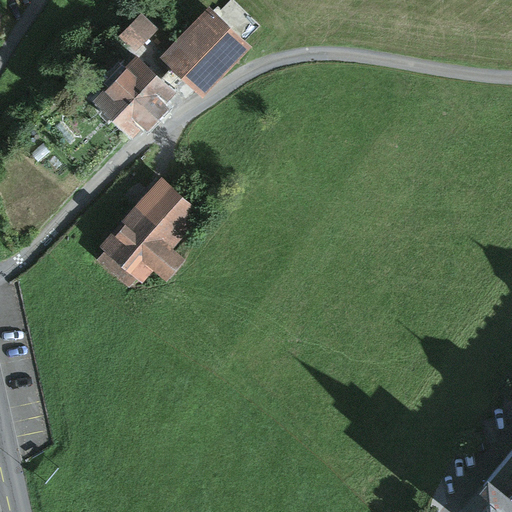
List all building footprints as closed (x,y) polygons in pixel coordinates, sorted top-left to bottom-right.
[(245,41),(212,7),(162,57),(202,98),(221,79),(253,48),(245,41)] [(168,37),(141,13),(122,34),(149,59),(168,37)] [(170,87),(137,57),(98,99),(132,129),(137,123),(143,128),(164,104),(159,99),(170,87)] [(203,214),(161,177),(98,248),(103,253),(97,260),(129,288),(135,281),(139,284),(140,285),(151,272),(164,284),(186,260),(173,248),(203,214)] [(511,511),(511,450),(461,511),(511,511)]
